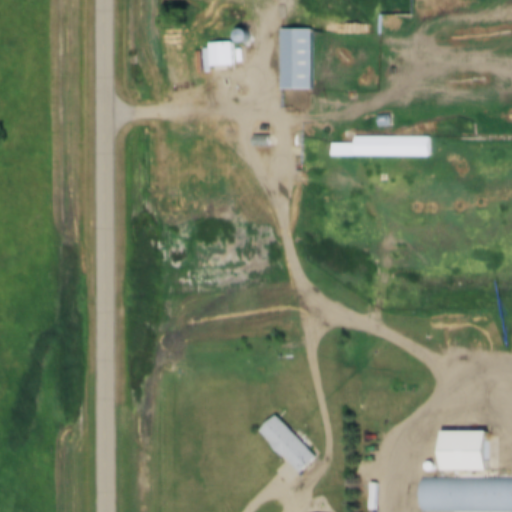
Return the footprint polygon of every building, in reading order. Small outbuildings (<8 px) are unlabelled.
[(409,34),(409,15),(376,15),(376,34),(409,34)] [(309,29),(279,29),(279,90),(309,90),(309,29)] [(207,43),(207,70),(231,70),(231,43),(207,43)] [(352,136),(352,143),(329,143),(329,156),(444,157),(444,146),(428,146),(428,136),(352,136)] [(314,458),(273,414),(255,431),(284,462),(273,472),(285,485),(314,458)] [(483,471),(483,431),(437,430),(437,471),(483,471)] [(417,511),(511,511),(511,478),(417,478),(417,511)]
